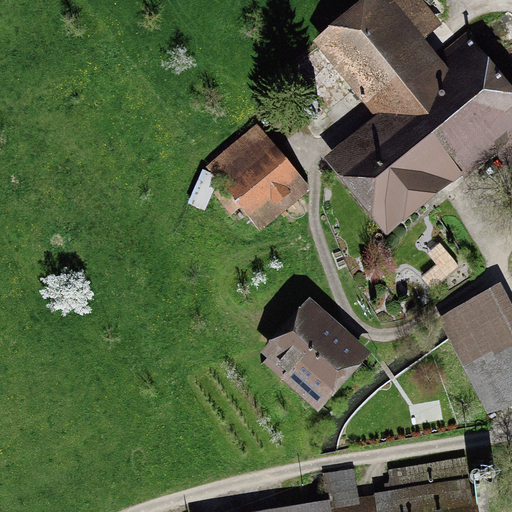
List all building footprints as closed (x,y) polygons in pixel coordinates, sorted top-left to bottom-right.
[(442,78),(426,58),(412,40),(438,20),(422,0),(355,0),(311,35),(381,125),(442,78)] [(442,78),(381,125),(333,163),(384,228),(489,147),(503,165),(511,157),(511,88),(465,28),(426,58),(442,78)] [(307,180),(252,116),(201,160),(218,179),(209,186),(237,219),(245,212),(255,224),(307,180)] [(511,308),(497,279),(433,312),(483,406),(511,398),(511,308)] [(369,348),(306,292),(263,341),(262,360),(315,408),(369,348)] [(473,511),(464,449),(383,461),(387,485),(356,490),(351,461),(323,466),(328,495),(211,511),(473,511)]
